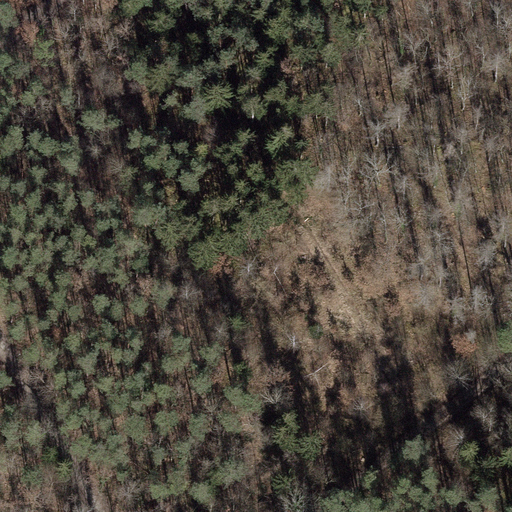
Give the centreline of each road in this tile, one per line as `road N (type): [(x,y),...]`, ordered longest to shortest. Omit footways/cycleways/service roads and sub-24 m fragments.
road 1 (track): [(338,511),(511,378)]
road 2 (track): [(0,340),(100,511)]
